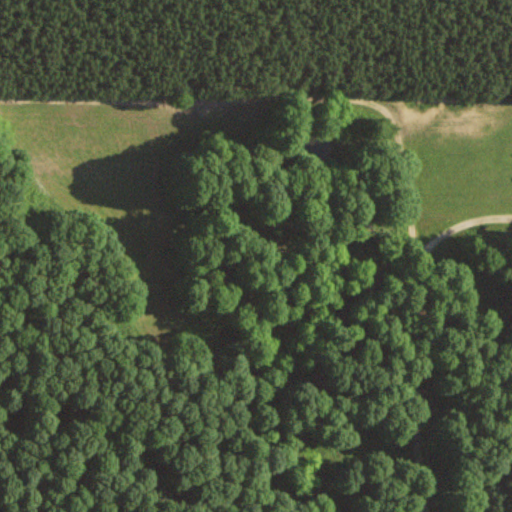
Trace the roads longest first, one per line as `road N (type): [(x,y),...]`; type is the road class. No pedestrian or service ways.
road 1 (track): [(0,96),(374,103),(389,117),(397,143),(418,260)]
road 2 (track): [(511,218),(454,228),(418,260),(415,348)]
